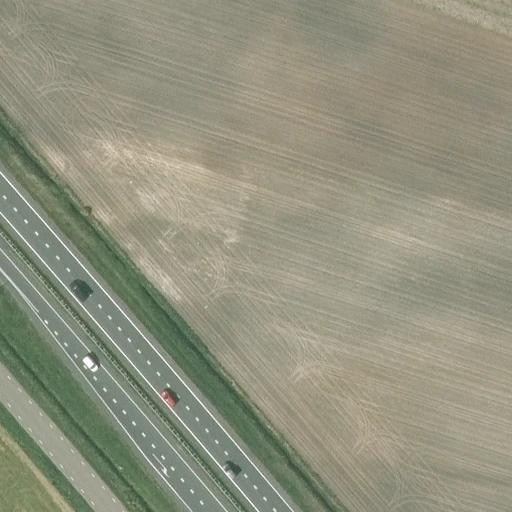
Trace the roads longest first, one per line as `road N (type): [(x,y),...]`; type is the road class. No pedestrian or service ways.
road 1 (trunk): [(264,511),(0,206)]
road 2 (trunk): [(0,261),(214,511)]
road 3 (tertiary): [(107,511),(0,385)]
